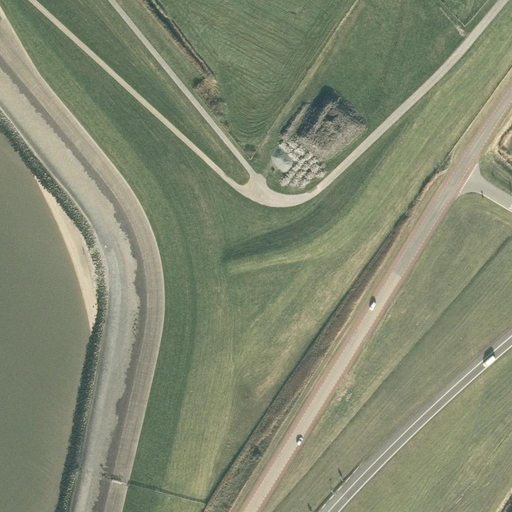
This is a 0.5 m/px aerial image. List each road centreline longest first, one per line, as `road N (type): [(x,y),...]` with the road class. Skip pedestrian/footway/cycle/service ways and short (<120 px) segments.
road 1 (unclassified): [(502,0),(429,84),(292,200),(263,193),(111,0)]
road 2 (tertiary): [(251,511),(458,173)]
road 3 (motorway): [(511,339),(332,511)]
